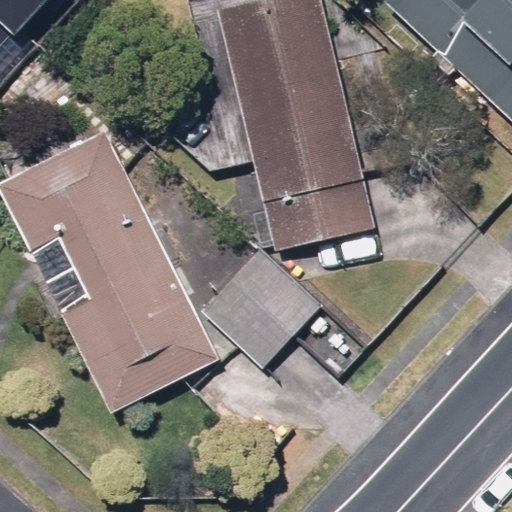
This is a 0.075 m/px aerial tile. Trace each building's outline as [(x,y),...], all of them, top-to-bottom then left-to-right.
[(0,0),(0,19),(15,34),(22,41),(62,0),(61,0),(0,0)] [(384,227),(332,0),(271,0),(231,9),(285,250),(384,227)] [(511,0),(409,0),(511,106),(511,0)] [(0,49),(15,34),(0,19),(0,49)] [(227,358),(118,138),(14,189),(123,409),(227,358)] [(273,248),(212,311),(272,368),(333,305),(273,248)]
